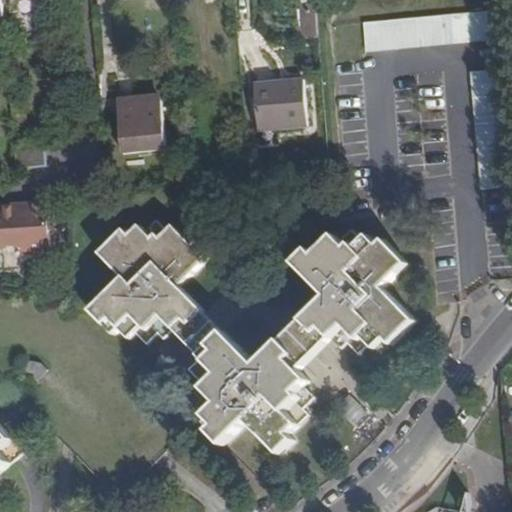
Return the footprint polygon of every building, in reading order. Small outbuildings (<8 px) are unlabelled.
[(46,0),(11,0),(12,14),(48,10),(46,0)] [(317,3),(303,4),(306,39),(320,38),(317,3)] [(495,11),(365,23),(367,52),(498,40),(495,11)] [(501,69),(472,72),(482,190),(511,188),(501,69)] [(286,87),(256,89),(260,132),(309,127),(305,80),(286,82),(286,87)] [(163,101),(119,106),(125,155),(168,150),(163,101)] [(45,146),(16,148),(18,169),(47,167),(45,146)] [(49,204),(0,207),(0,227),(1,248),(23,247),(23,254),(52,252),(49,204)] [(125,229),(100,253),(125,277),(91,310),(116,335),(122,329),(132,339),(137,334),(149,346),(160,334),(166,340),(176,330),(207,362),(197,372),(203,378),(192,389),(202,400),(197,405),(207,416),(201,421),(225,446),(250,422),(282,456),(297,442),(291,435),(301,425),(299,422),(310,412),(304,406),(316,395),(307,386),(312,381),(303,371),(334,339),(345,350),(351,344),(362,355),(373,344),(379,350),(389,340),(394,346),(419,321),(385,288),(411,264),(386,239),(380,245),(370,235),(364,241),(353,230),(342,241),(336,235),(316,254),(310,248),(295,263),(329,297),(304,321),(310,327),(290,347),(284,340),(259,364),(226,332),(220,338),(200,318),(207,312),(182,287),(216,254),(201,240),(195,245),(175,225),(169,231),(159,220),(147,231),(141,225),(131,235),(125,229)] [(226,332),(207,312),(200,318),(220,338),(226,332)] [(304,321),(284,340),(290,347),(310,327),(304,321)] [(0,475),(26,453),(0,422),(0,475)]
